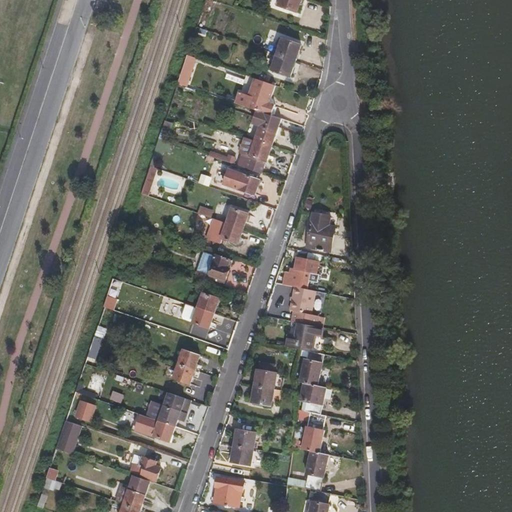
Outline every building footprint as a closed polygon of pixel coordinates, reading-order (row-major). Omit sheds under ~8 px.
[(298,11),(302,0),(281,0),(280,4),(298,11)] [(295,60),(301,44),(284,38),(278,53),(295,60)] [(290,75),(295,60),(278,53),(273,69),(290,75)] [(189,87),(195,59),(185,57),(178,84),(189,87)] [(273,117),(277,104),(270,102),(276,86),(274,85),(255,78),(251,91),(245,107),(264,114),(273,117)] [(272,145),(281,120),(273,117),(264,114),(256,139),(272,145)] [(247,138),(255,140),(257,127),(250,126),(247,138)] [(263,172),(272,145),(256,139),(247,166),(263,172)] [(152,181),(157,167),(151,165),(146,179),(152,181)] [(255,194),(261,178),(230,167),(224,183),(255,194)] [(148,195),(152,181),(146,179),(142,194),(148,195)] [(244,228),(249,212),(233,206),(228,222),(244,228)] [(330,250),(335,224),(329,223),(330,218),(330,214),(313,211),(308,237),(309,238),(307,246),(330,250)] [(239,242),(244,228),(228,222),(223,236),(239,242)] [(227,277),(233,259),(217,253),(208,279),(222,284),(224,277),(227,277)] [(307,289),(310,272),(317,273),(320,260),(299,255),(296,268),(292,267),(291,271),(287,271),(285,284),(294,286),(307,289)] [(310,314),(315,290),(307,289),(294,286),(289,309),(294,310),(292,320),(312,325),(315,325),(317,315),(310,314)] [(215,312),(220,297),(204,291),(198,307),(215,312)] [(193,321),(198,307),(187,303),(182,315),(184,319),(193,321)] [(210,327),(215,312),(198,307),(193,321),(210,327)] [(335,341),(338,330),(315,325),(312,325),(308,341),(302,340),(300,348),(312,351),(326,353),(329,341),(335,341)] [(196,369),(201,353),(185,347),(179,363),(196,369)] [(319,386),(326,353),(312,351),(310,358),(307,359),(302,382),(306,383),(319,386)] [(277,388),(280,371),(273,371),(274,363),(261,360),(259,368),(258,368),(256,384),(276,388),(277,388)] [(191,383),(196,369),(179,363),(175,377),(191,383)] [(322,414),(328,388),(319,386),(306,383),(303,397),(307,399),(306,407),(311,409),(311,412),(322,414)] [(275,396),(276,388),(256,384),(253,400),(273,404),(275,396)] [(185,420),(190,408),(184,405),(187,396),(169,390),(160,418),(177,424),(179,417),(185,420)] [(190,408),(193,398),(187,396),(184,405),(190,408)] [(89,420),(95,404),(81,399),(75,415),(89,420)] [(320,453),(327,416),(322,414),(311,412),(304,449),(308,450),(320,453)] [(172,440),(177,424),(160,418),(142,413),(137,428),(172,440)] [(78,434),(82,424),(66,419),(63,429),(78,434)] [(256,447),(258,430),(239,427),(236,444),(256,447)] [(73,452),(78,434),(63,429),(58,447),(73,452)] [(253,462),(256,447),(236,444),(233,459),(253,462)] [(322,492),(330,455),(320,453),(308,450),(304,475),(309,476),(306,489),(310,489),(322,492)] [(158,478),(162,465),(156,463),(157,459),(144,455),(141,462),(135,460),(132,468),(158,478)] [(44,488),(53,490),(59,471),(50,468),(44,488)] [(141,507),(152,479),(136,473),(125,502),(141,507)] [(231,505),(235,477),(220,474),(215,499),(224,500),(226,504),(231,505)] [(329,511),(331,504),(330,503),(331,494),(322,492),(310,489),(305,511),(329,511)] [(139,511),(141,507),(125,502),(122,511),(139,511)]
